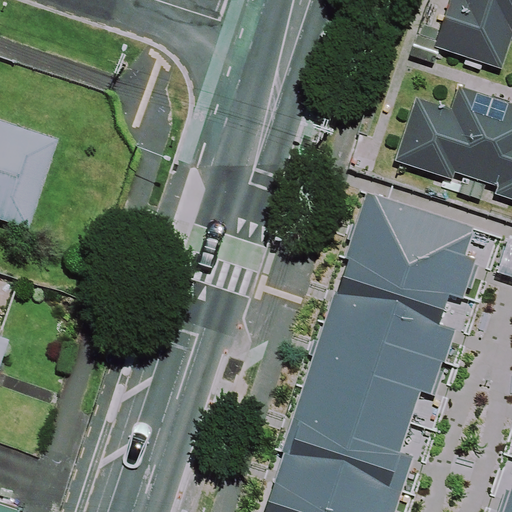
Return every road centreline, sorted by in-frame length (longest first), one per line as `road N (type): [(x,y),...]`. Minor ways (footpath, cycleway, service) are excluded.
road 1 (secondary): [(279,42),(124,511)]
road 2 (residential): [(279,42),(151,0)]
